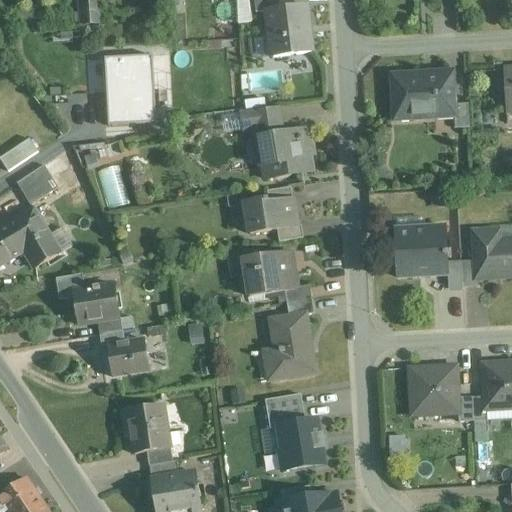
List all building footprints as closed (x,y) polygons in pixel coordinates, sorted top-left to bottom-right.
[(79,0),(80,26),(103,25),(102,0),(79,0)] [(248,0),(237,0),(238,25),(252,23),(248,0)] [(278,0),(254,0),(256,15),(268,13),(268,12),(280,11),(278,0)] [(280,11),(268,12),(268,13),(271,40),(250,42),(253,61),(274,59),(274,60),(312,55),(312,53),(311,54),(308,29),(309,29),(306,8),(280,11)] [(152,120),(149,55),(104,57),(107,122),(152,120)] [(453,75),(393,79),(396,122),(454,119),(455,119),(455,107),(453,75)] [(469,106),(455,107),(455,119),(454,119),(455,131),(470,130),(469,106)] [(278,110),(243,116),(246,130),(257,128),(259,140),(283,136),(278,110)] [(283,136),(259,140),(266,142),(269,164),(263,170),(265,181),(313,173),(307,132),(283,136)] [(0,157),(6,171),(39,155),(32,141),(0,156),(0,157)] [(44,168),(17,186),(30,208),(58,190),(44,168)] [(291,189),(268,193),(269,202),(246,206),(251,237),(278,233),(298,229),(298,228),(291,189)] [(34,212),(10,227),(9,225),(8,226),(25,254),(24,254),(35,271),(61,255),(34,212)] [(8,226),(0,231),(0,269),(24,254),(25,254),(8,226)] [(298,229),(278,233),(280,244),(304,240),(302,228),(298,228),(298,229)] [(446,229),(396,232),(398,280),(419,279),(419,280),(420,280),(420,278),(430,278),(430,280),(431,280),(431,278),(448,277),(448,265),(447,258),(449,258),(449,254),(447,255),(446,229)] [(511,241),(500,242),(499,232),(473,234),(475,263),(476,282),(511,279),(511,241)] [(291,254),(244,262),(250,299),(285,294),(297,292),(297,290),(291,254)] [(475,263),(462,264),(463,290),(476,289),(476,282),(475,263)] [(462,264),(448,265),(448,277),(449,291),(463,290),(462,264)] [(83,276),(57,281),(60,300),(75,297),(74,294),(85,292),(83,276)] [(115,287),(100,289),(94,290),(85,292),(74,294),(75,297),(79,327),(99,324),(121,320),(115,287)] [(309,288),(297,290),(297,292),(285,294),(287,306),(311,302),(309,288)] [(306,318),(272,323),(277,353),(266,355),(266,357),(270,356),(274,381),(270,381),(270,383),(316,376),(306,318)] [(121,320),(99,324),(101,336),(123,333),(121,320)] [(123,333),(101,336),(103,350),(108,349),(108,348),(124,345),(123,333)] [(124,345),(108,348),(108,349),(113,380),(149,374),(144,342),(124,345)] [(511,365),(483,368),(485,399),(485,411),(487,411),(511,409),(511,365)] [(459,400),(458,368),(410,371),(412,419),(459,416),(460,416),(459,400)] [(485,399),(473,400),(474,423),(488,423),(487,411),(485,411),(485,399)] [(473,400),(459,400),(460,416),(459,416),(460,424),(474,423),(473,400)] [(163,407),(127,413),(134,457),(147,455),(171,451),(169,435),(167,435),(162,409),(163,408),(163,407)] [(278,425),(284,472),(325,467),(319,421),(278,425)] [(404,454),(403,438),(389,439),(391,456),(404,454)] [(0,458),(9,453),(0,440),(0,458)] [(171,451),(147,455),(150,468),(173,464),(171,451)] [(173,464),(150,468),(152,482),(179,477),(177,464),(173,464)] [(179,477),(152,482),(156,511),(201,511),(199,497),(200,497),(199,492),(198,492),(196,475),(179,477)] [(46,511),(27,482),(0,499),(0,501),(6,511),(46,511)] [(310,488),(281,493),(283,504),(312,500),(310,488)] [(312,500),(283,504),(284,511),(340,511),(337,496),(312,500)]
